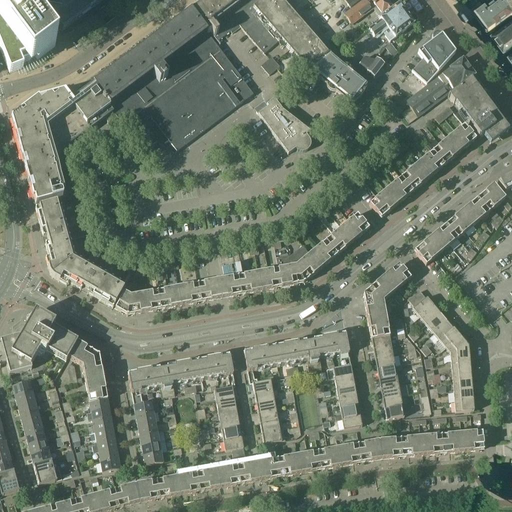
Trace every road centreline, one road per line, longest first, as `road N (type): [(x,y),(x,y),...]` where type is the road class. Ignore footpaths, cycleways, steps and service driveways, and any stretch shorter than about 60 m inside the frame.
road 1 (residential): [(318,156),(297,159),(255,192),(139,212),(133,183),(140,178),(131,165)]
road 2 (residential): [(385,496),(488,481),(485,378),(492,367)]
road 3 (residential): [(511,97),(444,7),(377,87)]
road 4 (residential): [(379,462),(352,323),(337,305)]
road 5 (residential): [(492,367),(481,342),(395,246)]
road 6 (residential): [(139,504),(116,361)]
road 7 (tertiary): [(493,159),(387,239)]
road 8 (residential): [(258,483),(235,353)]
road 9 (tertiary): [(119,337),(6,270)]
road 10 (tertiary): [(395,246),(493,159)]
road 11 (tertiary): [(0,285),(115,345)]
road 12 (residential): [(35,511),(0,387)]
road 13 (residential): [(289,0),(377,87)]
road 14 (residential): [(160,0),(62,70)]
